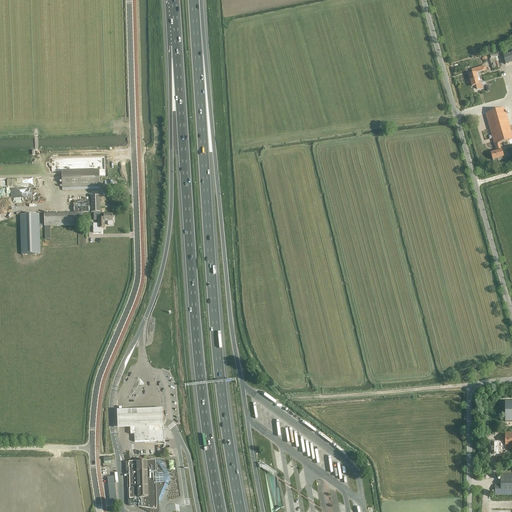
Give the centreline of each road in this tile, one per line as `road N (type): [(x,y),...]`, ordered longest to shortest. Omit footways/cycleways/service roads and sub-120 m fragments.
road 1 (motorway): [(240,511),(218,376),(195,27)]
road 2 (motorway): [(177,44),(201,381),(221,511)]
road 3 (tertiary): [(91,448),(98,379),(137,277),(128,0)]
road 4 (motorway): [(242,385),(195,27)]
road 5 (motorway): [(177,44),(168,243),(141,328)]
road 6 (unclassified): [(477,186),(426,0)]
road 7 (unclassified): [(468,385),(295,399)]
road 8 (unclassified): [(511,316),(477,186)]
road 9 (unclassified): [(470,511),(468,385)]
